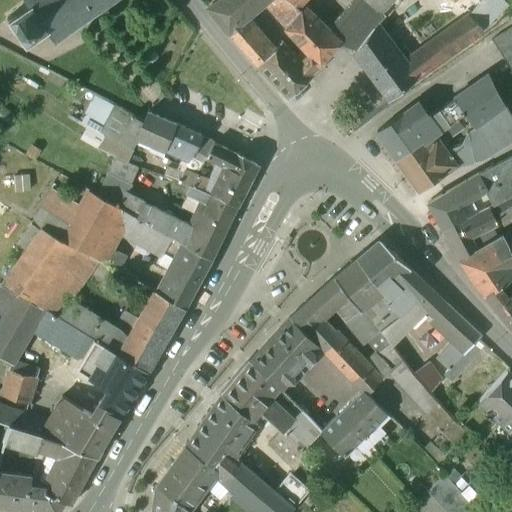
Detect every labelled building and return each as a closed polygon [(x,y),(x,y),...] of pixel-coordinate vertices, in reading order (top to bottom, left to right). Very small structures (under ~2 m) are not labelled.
[(26,0),(28,3),(6,18),(25,45),(47,30),(52,37),(53,37),(56,38),(59,36),(74,25),(75,25),(78,23),(93,12),(96,10),(109,0),(26,0)] [(219,0),(207,8),(229,33),(248,18),(257,10),(264,5),(270,0),(219,0)] [(294,5),(287,0),(270,0),(264,5),(284,30),(286,28),(301,12),(294,5)] [(382,13),(366,0),(362,5),(350,19),(369,35),(376,25),(384,15),(382,13)] [(365,0),(366,0),(382,13),(385,10),(394,0),(365,0)] [(508,6),(501,0),(473,0),(461,12),(469,20),(482,32),(508,6)] [(257,10),(248,18),(258,29),(267,22),(257,10)] [(333,40),(301,12),(286,28),(304,50),(310,56),(320,66),(339,45),(333,40)] [(258,29),(248,18),(229,33),(259,65),(275,50),(258,29)] [(369,35),(350,19),(333,40),(339,45),(354,53),(369,35)] [(482,32),(469,20),(421,55),(431,69),(483,33),(482,32)] [(382,34),(376,25),(369,35),(354,53),(372,78),(399,57),(382,34)] [(511,29),(492,41),(511,74),(511,29)] [(301,65),(281,44),(275,50),(259,65),(288,98),(312,76),(311,75),(320,66),(310,56),(301,65)] [(399,57),(372,78),(388,100),(416,79),(399,57)] [(487,76),(429,117),(419,103),(377,131),(396,158),(416,145),(418,148),(435,136),(455,122),(465,115),(495,94),(498,92),(487,76)] [(111,103),(85,90),(77,104),(102,117),(111,103)] [(495,94),(465,115),(474,129),(475,130),(505,109),(495,94)] [(119,108),(111,103),(102,117),(95,130),(105,136),(117,142),(124,130),(134,114),(121,105),(119,108)] [(102,117),(77,104),(73,110),(70,116),(95,130),(102,117)] [(511,121),(505,109),(475,130),(474,129),(467,134),(474,145),(470,147),(474,163),(482,161),(511,144),(511,121)] [(176,124),(147,112),(142,120),(138,137),(136,144),(150,149),(149,151),(163,157),(166,150),(165,150),(176,124)] [(134,114),(124,130),(138,137),(142,120),(134,114)] [(455,122),(435,136),(442,144),(462,131),(455,122)] [(201,135),(176,124),(165,150),(166,150),(179,157),(182,158),(193,155),(201,137),(201,135)] [(138,137),(124,130),(117,142),(133,150),(136,144),(138,137)] [(105,136),(98,149),(114,157),(125,163),(133,150),(117,142),(105,136)] [(435,136),(418,148),(416,145),(396,158),(419,191),(458,167),(442,144),(435,136)] [(258,165),(201,137),(193,155),(218,168),(220,164),(226,166),(251,179),(258,165)] [(179,157),(166,150),(163,157),(176,163),(179,157)] [(125,163),(114,157),(107,172),(131,184),(138,169),(125,163)] [(511,158),(511,159),(479,177),(487,191),(484,193),(492,207),(509,198),(511,196),(511,158)] [(251,179),(226,166),(213,194),(217,197),(217,196),(238,206),(251,179)] [(184,172),(167,168),(164,177),(180,182),(184,172)] [(107,172),(97,195),(119,207),(131,184),(107,172)] [(197,178),(184,172),(180,182),(190,186),(192,187),(197,178)] [(467,181),(427,206),(442,232),(465,221),(457,208),(484,193),(487,191),(479,177),(478,175),(467,181)] [(209,181),(197,178),(192,187),(205,191),(209,181)] [(203,202),(208,192),(205,191),(192,187),(190,186),(185,195),(203,202)] [(97,195),(89,190),(80,207),(62,239),(91,255),(99,240),(111,221),(119,207),(97,195)] [(80,207),(52,191),(33,223),(42,227),(62,239),(80,207)] [(213,194),(208,192),(203,202),(197,214),(227,229),(238,206),(217,196),(217,197),(213,194)] [(511,196),(492,207),(489,208),(497,223),(511,213),(511,196)] [(192,225),(145,203),(138,218),(175,238),(178,232),(186,236),(192,225)] [(138,218),(119,207),(111,221),(175,257),(183,243),(175,238),(138,218)] [(465,221),(442,232),(459,260),(477,250),(471,239),(498,225),(497,223),(489,208),(465,221)] [(227,229),(197,214),(192,225),(186,236),(183,243),(211,259),(227,229)] [(2,284),(57,317),(69,302),(99,260),(91,255),(62,239),(42,227),(2,284)] [(186,236),(178,232),(175,238),(183,243),(186,236)] [(477,250),(459,260),(476,286),(477,285),(486,298),(495,310),(508,299),(500,288),(507,283),(511,277),(511,274),(508,268),(511,265),(511,252),(509,246),(502,236),(477,250)] [(118,251),(99,240),(91,255),(99,260),(110,266),(113,260),(118,251)] [(449,305),(381,241),(379,241),(357,260),(382,292),(396,284),(434,320),(449,305)] [(211,259),(183,243),(175,257),(157,292),(185,308),(211,259)] [(120,265),(113,260),(110,266),(118,270),(120,265)] [(357,260),(320,291),(309,301),(324,316),(335,307),(345,317),(351,318),(382,292),(357,260)] [(157,292),(154,290),(147,303),(178,320),(185,308),(157,292)] [(44,310),(16,292),(0,318),(0,355),(12,363),(14,360),(34,327),(44,310)] [(411,306),(396,294),(389,300),(387,298),(385,301),(399,316),(411,306)] [(511,296),(508,299),(495,310),(511,330),(511,296)] [(324,316),(309,301),(291,318),(305,331),(319,346),(326,353),(341,339),(321,318),(324,316)] [(119,332),(69,302),(57,317),(93,339),(106,347),(117,354),(124,342),(116,337),(119,332)] [(178,320),(147,303),(128,336),(126,339),(124,342),(117,354),(147,371),(178,320)] [(481,336),(449,305),(434,320),(455,340),(451,345),(463,356),(473,346),(481,336)] [(57,317),(44,310),(34,327),(83,356),(93,339),(57,317)] [(291,318),(250,360),(274,383),(280,389),(285,383),(294,382),(293,374),(319,346),(305,331),(291,318)] [(440,380),(395,319),(381,330),(384,334),(399,355),(413,374),(430,393),(440,380)] [(399,355),(384,334),(371,345),(386,364),(399,355)] [(83,356),(76,370),(88,378),(106,347),(93,339),(83,356)] [(381,382),(341,339),(326,353),(364,391),(367,395),(381,382)] [(463,356),(451,345),(437,360),(449,371),(456,364),(463,356)] [(463,356),(456,364),(462,370),(479,352),(473,346),(463,356)] [(117,354),(106,347),(88,378),(107,389),(100,402),(122,415),(147,371),(117,354)] [(24,364),(14,360),(12,363),(9,368),(21,372),(24,364)] [(274,383),(250,360),(231,383),(222,395),(246,415),(252,420),(260,411),(269,401),(261,394),(274,383)] [(38,369),(24,364),(21,372),(36,376),(38,369)] [(21,372),(9,368),(1,395),(29,404),(37,377),(36,376),(21,372)] [(511,375),(507,371),(478,401),(511,432),(511,375)] [(481,386),(470,376),(460,386),(471,397),(481,386)] [(364,391),(321,432),(345,455),(386,414),(367,395),(364,391)] [(222,395),(186,446),(214,466),(226,449),(237,458),(251,439),(237,427),(246,415),(222,395)] [(81,407),(61,397),(49,420),(70,427),(81,407)] [(279,409),(270,400),(269,401),(260,411),(270,419),(276,413),(279,409)] [(92,414),(81,407),(70,427),(61,442),(68,445),(97,457),(122,415),(100,402),(92,414)] [(19,413),(0,405),(0,421),(10,425),(14,427),(19,413)] [(49,420),(25,413),(20,428),(42,434),(61,442),(70,427),(49,420)] [(281,418),(276,413),(270,419),(275,424),(281,418)] [(321,432),(304,413),(289,430),(285,434),(304,450),(321,432)] [(289,430),(283,424),(279,428),(281,429),(285,434),(289,430)] [(14,427),(10,425),(5,440),(5,441),(37,450),(38,448),(42,434),(20,428),(14,427)] [(285,434),(281,429),(268,442),(296,469),(308,454),(304,450),(285,434)] [(61,442),(42,434),(38,448),(62,457),(68,445),(61,442)] [(46,489),(45,491),(66,501),(72,504),(97,457),(68,445),(62,457),(46,489)] [(186,446),(158,487),(153,511),(188,511),(215,474),(218,469),(214,466),(186,446)] [(237,458),(226,449),(214,466),(218,469),(215,474),(258,511),(289,511),(294,507),(275,491),(237,458)] [(511,455),(501,466),(511,476),(511,455)] [(32,476),(0,472),(0,509),(23,511),(41,511),(45,491),(46,489),(30,487),(32,476)] [(310,489),(291,473),(275,491),(294,507),(310,489)] [(444,474),(427,490),(447,511),(475,511),(478,510),(444,474)] [(60,511),(66,501),(45,491),(41,511),(60,511)]
